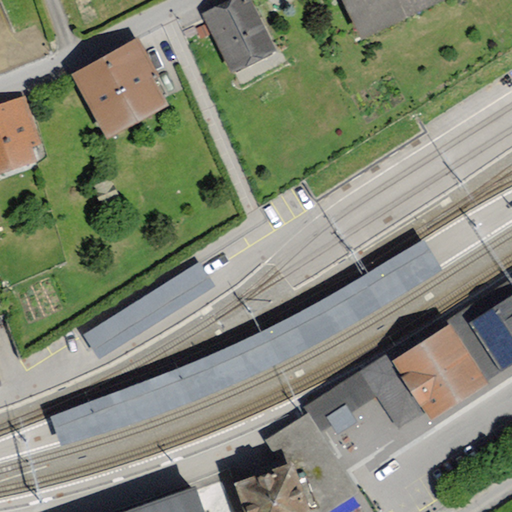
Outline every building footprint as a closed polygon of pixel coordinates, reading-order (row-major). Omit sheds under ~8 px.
[(238,0),(206,17),(234,70),(274,49),(247,0),(238,0)] [(346,0),(363,34),(433,0),(346,0)] [(75,75),(105,135),(165,105),(135,45),(75,75)] [(0,107),(0,171),(34,160),(28,145),(37,142),(23,100),(0,107)] [(125,389),(50,417),(61,445),(91,436),(121,427),(151,417),(185,405),(220,390),(266,370),(307,350),(346,329),(386,305),(442,271),(422,240),(381,265),(342,289),(303,311),(272,327),(240,342),(192,363),(125,389)] [(199,263),(84,336),(99,360),(215,287),(199,263)] [(511,285),(363,381),(393,430),(415,416),(418,421),(489,375),(486,371),(511,354),(511,285)] [(317,415),(339,452),(363,439),(348,411),(341,401),(317,415)] [(324,511),(349,496),(308,420),(266,444),(279,468),(239,484),(248,511),(324,511)] [(205,511),(198,489),(131,511),(205,511)]
